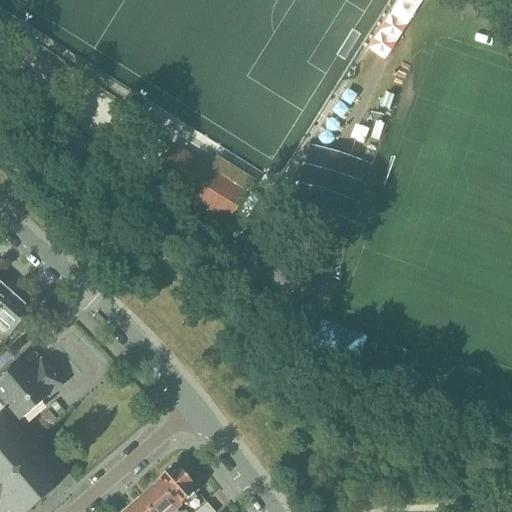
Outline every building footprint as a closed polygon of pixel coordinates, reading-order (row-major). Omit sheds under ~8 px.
[(100,149),(84,139),(77,148),(93,159),(100,149)] [(152,179),(229,227),(227,230),(237,242),(226,254),(284,306),(312,275),(254,223),(253,224),(237,214),(250,194),(210,169),(213,165),(203,159),(200,163),(173,146),(152,179)] [(142,166),(138,171),(144,175),(147,169),(142,166)] [(0,309),(10,297),(3,291),(5,288),(0,284),(0,309)] [(10,297),(0,309),(0,344),(1,345),(29,314),(27,312),(29,309),(20,302),(18,304),(10,297)] [(0,511),(29,511),(55,490),(48,482),(53,477),(43,464),(44,463),(43,461),(41,463),(31,451),(33,449),(32,448),(30,449),(20,438),(22,436),(21,435),(19,436),(12,428),(61,387),(40,362),(27,374),(19,365),(0,380),(0,511)] [(176,468),(157,484),(159,486),(179,509),(198,493),(196,491),(197,489),(180,469),(178,470),(176,468)] [(149,494),(141,501),(149,511),(175,511),(179,509),(159,486),(157,488),(154,487),(150,491),(149,494)] [(149,511),(141,501),(132,509),(130,509),(125,511),(149,511)]
